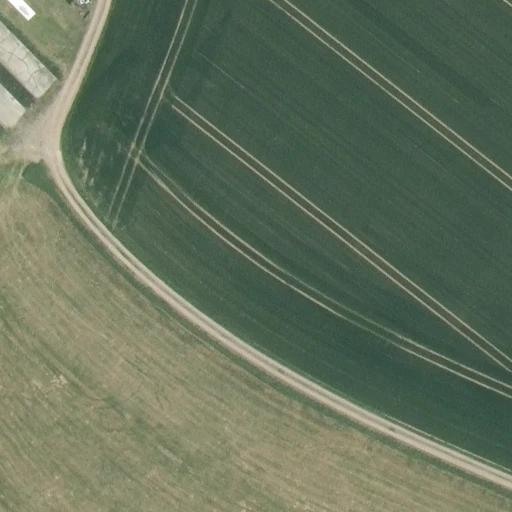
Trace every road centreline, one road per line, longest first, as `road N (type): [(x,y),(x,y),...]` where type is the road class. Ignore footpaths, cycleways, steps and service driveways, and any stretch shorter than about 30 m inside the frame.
road 1 (track): [(64,185),(127,258),(245,353),(511,476)]
road 2 (unclassified): [(101,0),(55,143),(64,185)]
